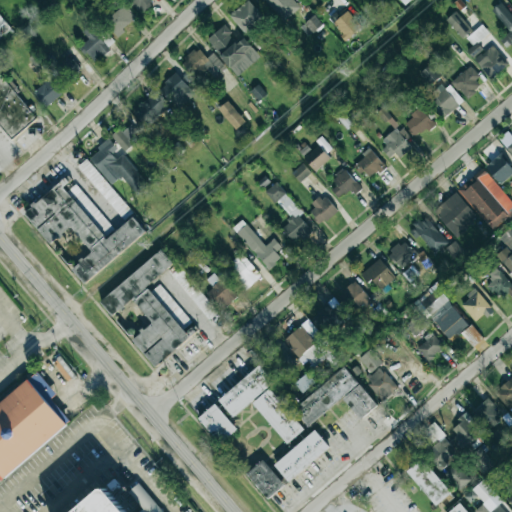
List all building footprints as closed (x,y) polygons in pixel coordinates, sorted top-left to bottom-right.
[(154,2),(152,0),(130,0),(138,12),(154,2)] [(245,33),(263,18),(249,0),(230,15),(245,33)] [(262,0),(269,8),(277,1),(281,5),(287,0),(262,0)] [(506,48),(511,44),(511,14),(504,2),(493,8),(509,33),(500,39),(506,48)] [(137,18),(124,4),(103,22),(116,37),(137,18)] [(361,27),(347,10),(332,23),(346,40),(361,27)] [(471,30),(456,11),(445,20),(461,39),(471,30)] [(0,37),(10,30),(0,16),(0,37)] [(321,25),(314,16),(304,23),(312,33),(321,25)] [(115,42),(95,21),(83,32),(88,38),(79,47),(94,63),(115,42)] [(243,38),(238,43),(223,25),(206,41),(238,76),(260,56),(243,38)] [(466,37),(473,46),(467,50),(489,79),(508,65),(493,45),(484,51),(477,43),(489,34),(482,25),(466,37)] [(207,58),(198,48),(180,63),(197,81),(207,72),(214,80),(226,68),(213,53),(207,58)] [(441,77),(431,64),(418,74),(429,87),(441,77)] [(483,84),(469,67),(451,81),(465,99),(483,84)] [(159,89),(179,109),(195,93),(175,73),(159,89)] [(0,127),(11,140),(37,118),(0,74),(0,127)] [(43,107),(62,95),(52,78),(33,90),(43,107)] [(444,81),(427,97),(445,117),(462,101),(444,81)] [(250,92),(258,101),(266,95),(258,85),(250,92)] [(170,106),(156,91),(132,113),(146,128),(170,106)] [(245,122),(228,101),(219,108),(235,130),(245,122)] [(403,122),(415,138),(433,124),(421,108),(403,122)] [(123,151),(140,139),(130,124),(112,136),(123,151)] [(393,160),(410,146),(405,140),(410,137),(401,126),(379,143),(393,160)] [(335,151),(323,139),(303,158),(314,170),(335,151)] [(88,157),(111,185),(121,177),(135,194),(147,184),(121,152),(120,153),(109,140),(88,157)] [(385,165),(369,149),(354,164),(370,180),(385,165)] [(485,166),(499,184),(511,174),(511,170),(500,154),(485,166)] [(131,211),(86,159),(77,167),(123,219),(131,211)] [(311,173),(303,164),(291,173),(299,183),(311,173)] [(338,198),(349,190),(353,195),(361,189),(344,167),(332,176),(338,184),(331,190),(338,198)] [(492,228),(511,208),(511,200),(481,169),(457,192),(492,228)] [(267,189),(289,221),(280,227),(292,244),(311,231),(299,215),(300,214),(278,182),(267,189)] [(84,283),(146,233),(133,217),(115,232),(76,184),(67,191),(61,183),(24,213),(49,244),(71,227),(92,252),(72,268),(84,283)] [(454,237),(478,220),(457,192),(434,210),(454,237)] [(337,211),(325,195),(307,209),(319,225),(337,211)] [(412,224),(431,254),(446,245),(427,215),(412,224)] [(284,251),(273,239),(265,246),(242,220),(232,229),(266,267),(284,251)] [(511,273),(511,230),(510,228),(499,237),(506,247),(496,255),(511,273)] [(387,255),(400,269),(416,255),(403,240),(387,255)] [(99,301),(112,317),(134,300),(152,323),(132,339),(154,367),(190,339),(182,329),(190,322),(160,284),(150,292),(146,286),(174,264),(163,251),(99,301)] [(244,290),(261,277),(241,253),(225,267),(244,290)] [(368,284),(372,280),(380,290),(395,278),(379,259),(360,274),(368,284)] [(218,312),(180,268),(171,275),(209,320),(218,312)] [(487,275),(493,282),(488,286),(500,300),(511,290),(511,285),(496,268),(487,275)] [(207,292),(220,311),(236,299),(216,272),(206,279),(212,289),(207,292)] [(372,301),(354,281),(341,291),(359,312),(372,301)] [(431,315),(449,301),(437,286),(419,299),(431,315)] [(460,304),(476,324),(493,310),(476,290),(460,304)] [(322,334),(347,317),(335,299),(310,316),(322,334)] [(467,325),(451,306),(433,321),(449,340),(467,325)] [(422,318),(419,314),(405,325),(415,336),(425,327),(419,321),(422,318)] [(304,366),(320,352),(314,345),(323,337),(308,319),(283,340),(304,366)] [(482,339),(472,324),(461,332),(472,347),(482,339)] [(415,347),(426,361),(443,348),(432,333),(415,347)] [(267,352),(272,359),(266,365),(276,377),(293,362),(277,343),(267,352)] [(273,382),(259,365),(219,401),(234,417),(273,382)] [(397,388),(380,366),(364,379),(382,401),(397,388)] [(293,408),(307,426),(343,398),(360,419),(377,406),(346,367),(293,408)] [(0,403),(0,481),(67,426),(48,402),(56,395),(38,372),(0,403)] [(511,378),(494,391),(508,411),(511,408),(511,378)] [(304,430),(270,388),(253,402),(287,444),(304,430)] [(471,412),(487,431),(502,419),(486,399),(471,412)] [(236,430),(216,404),(198,417),(219,444),(236,430)] [(448,431),(464,448),(482,431),(466,413),(448,431)] [(439,470),(459,454),(433,423),(422,432),(434,446),(425,453),(439,470)] [(503,451),(511,442),(498,428),(490,436),(503,451)] [(289,482),(329,446),(314,430),(275,466),(289,482)] [(484,474),(495,464),(480,448),(469,457),(484,474)] [(267,499),(285,485),(263,460),(246,474),(267,499)] [(445,475),(461,490),(471,479),(455,464),(445,475)] [(475,511),(509,511),(481,481),(472,489),(484,503),(474,511),(475,511)] [(130,491),(147,511),(162,511),(138,484),(130,491)] [(126,511),(106,487),(75,511),(126,511)] [(467,511),(460,503),(449,511),(467,511)]
